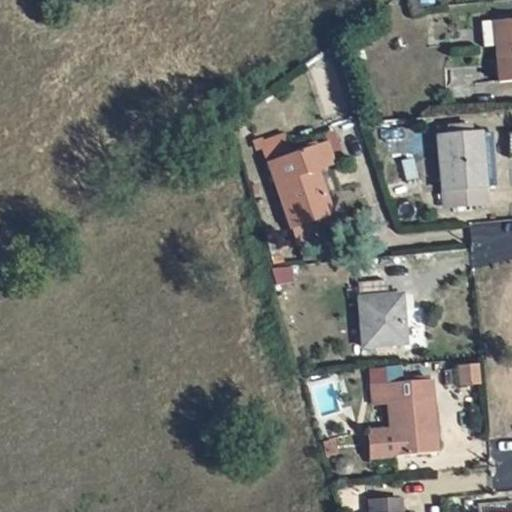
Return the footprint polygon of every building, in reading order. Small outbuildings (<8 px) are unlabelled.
[(511,5),(496,6),(498,63),(511,62),(511,5)] [(449,181),(478,179),(474,117),(435,119),(439,169),(449,168),(449,181)] [(336,156),(351,154),(352,140),(293,142),(299,204),(339,203),(336,156)] [(397,279),(372,278),(371,267),(354,268),(359,326),(401,325),(397,279)] [(371,369),(372,384),(391,383),(394,436),(434,434),(429,364),(371,369)] [(365,511),(398,511),(396,482),(364,483),(365,511)] [(473,511),(511,511),(511,502),(474,506),(473,511)]
